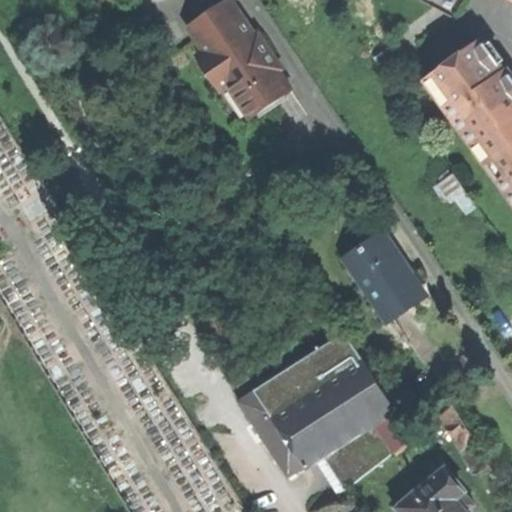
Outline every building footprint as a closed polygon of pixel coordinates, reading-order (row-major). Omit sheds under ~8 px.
[(228,87),(249,117),(291,89),(279,71),(282,69),(269,49),(259,34),(255,36),(231,0),(230,0),(189,28),(205,52),(198,57),(222,92),(228,87)] [(511,80),(505,71),(504,70),(494,77),(489,69),(498,62),(482,39),(434,73),(454,101),(445,107),(474,147),(483,140),(508,175),(499,181),(511,199),(511,80)] [(374,60),(383,72),(407,54),(399,42),(374,60)] [(501,66),(498,62),(489,69),(494,77),(504,70),(501,66)] [(425,80),(445,107),(454,101),(434,73),(425,80)] [(474,147),(499,181),(508,175),(483,140),(474,147)] [(273,179),(284,195),(300,185),(289,169),(273,179)] [(350,259),(390,320),(425,297),(402,263),(384,236),(367,248),(365,245),(360,249),(362,251),(350,259)] [(256,390),(271,413),(360,355),(345,332),(256,390)] [(303,463),(307,468),(324,457),(375,424),(396,410),(360,355),(271,413),(274,418),(303,463)] [(439,416),(464,447),(476,440),(455,403),(439,416)] [(414,437),(396,410),(375,424),(394,453),(414,437)] [(293,469),(303,463),(274,418),(264,424),(293,469)] [(394,453),(375,424),(324,457),(346,492),(365,477),(394,453)] [(461,449),(475,475),(491,466),(476,440),(464,447),(461,449)] [(400,504),(397,506),(399,508),(402,511),(469,511),(468,510),(458,499),(466,492),(444,466),(403,501),(400,504)] [(476,504),(466,492),(458,499),(468,510),(476,504)]
